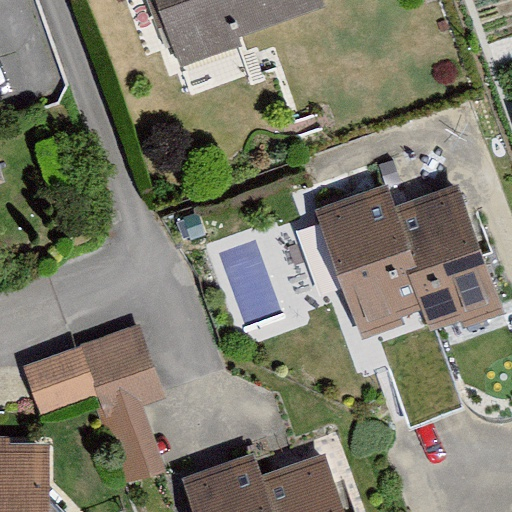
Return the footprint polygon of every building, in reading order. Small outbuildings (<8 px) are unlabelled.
[(332,0),(165,0),(185,53),(332,1),(332,0)] [(0,147),(0,182),(11,179),(0,147)] [(511,295),(469,174),(402,198),(439,303),(446,322),(511,299),(511,295)] [(395,179),(328,202),(372,327),(439,303),(402,198),(395,179)] [(139,318),(23,365),(48,426),(97,406),(131,491),(177,473),(149,403),(170,395),(139,318)] [(65,511),(65,437),(0,437),(0,511),(65,511)] [(359,511),(336,444),(269,468),(284,511),(359,511)] [(262,449),(195,472),(209,511),(284,511),(269,468),(262,449)]
